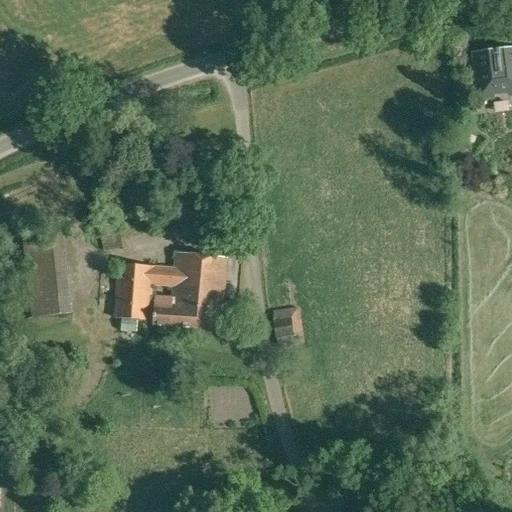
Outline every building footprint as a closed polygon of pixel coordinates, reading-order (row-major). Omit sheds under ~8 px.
[(511,46),(471,51),(472,53),(473,53),(478,99),(494,97),(493,94),(508,92),(509,95),(511,94),(511,46)] [(152,203),(155,227),(219,218),(216,196),(152,203)] [(22,237),(31,317),(72,313),(64,232),(22,237)] [(152,325),(220,330),(226,257),(175,253),(174,267),(119,263),(114,317),(152,320),(152,325)] [(272,310),(277,347),(304,342),(299,307),(272,310)]
